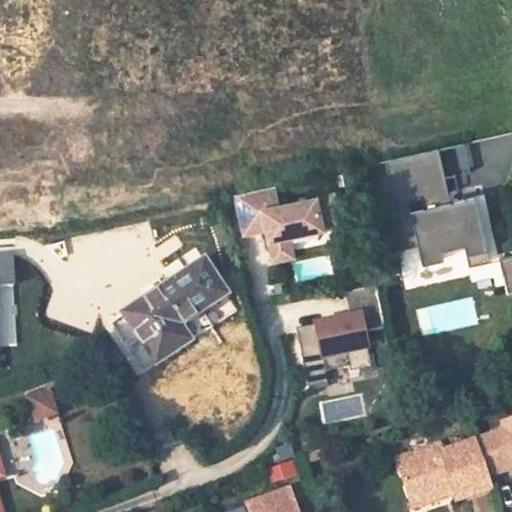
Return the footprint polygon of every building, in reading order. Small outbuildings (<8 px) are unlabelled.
[(439,148),(385,160),(397,214),(390,216),(398,250),(418,245),(422,264),(444,260),(442,250),(464,245),(469,267),(491,261),(476,197),(441,204),(438,195),(449,192),(439,148)] [(274,187),(236,195),(244,234),(266,229),(273,261),(293,257),(288,236),(341,225),(334,193),(279,206),(274,187)] [(511,255),(499,258),(508,296),(511,294),(511,255)] [(0,287),(13,287),(11,257),(0,257),(0,287)] [(202,311),(226,294),(202,260),(122,313),(156,365),(190,341),(181,327),(202,311)] [(350,318),(296,328),(308,388),(327,384),(325,372),(348,368),(349,373),(371,369),(364,334),(384,330),(375,284),(344,290),(350,318)] [(194,346),(215,332),(202,311),(181,327),(190,341),(194,346)] [(28,423),(53,417),(46,388),(21,394),(28,423)] [(511,420),(502,424),(505,431),(442,453),(440,446),(397,461),(411,502),(451,489),(453,495),(455,501),(490,488),(486,477),(511,468),(511,420)] [(411,502),(413,508),(453,495),(451,489),(411,502)] [(296,511),(289,491),(247,506),(249,511),(296,511)]
